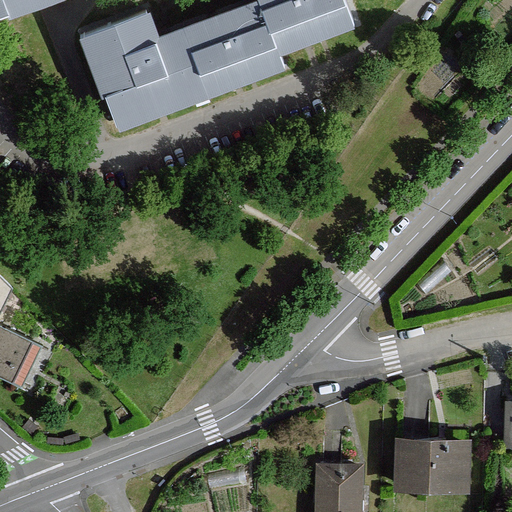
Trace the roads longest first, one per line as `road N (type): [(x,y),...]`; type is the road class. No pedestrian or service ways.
road 1 (residential): [(0,121),(50,159),(124,153),(355,60),(417,0)]
road 2 (tertiary): [(49,488),(236,411),(313,341)]
road 3 (tertiary): [(511,135),(313,341)]
road 4 (residential): [(313,341),(331,356),(363,362),(511,329)]
